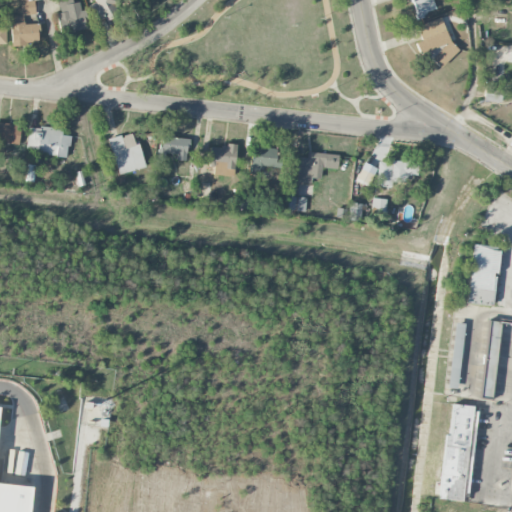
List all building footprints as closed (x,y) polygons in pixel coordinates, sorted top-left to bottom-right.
[(33,0),(19,0),(21,16),(35,15),(33,0)] [(74,12),(71,0),(56,0),(60,14),(56,15),(61,36),(87,30),(83,11),(74,12)] [(90,0),(93,3),(89,5),(97,22),(105,18),(107,22),(118,16),(111,3),(117,0),(90,0)] [(436,11),(433,0),(411,0),(416,16),(436,11)] [(12,45),(38,44),(37,24),(24,25),(23,16),(11,17),(12,45)] [(416,26),(421,40),(417,42),(424,61),(434,58),(436,64),(456,57),(442,17),(416,26)] [(503,87),(486,84),(483,101),(500,104),(503,87)] [(20,124),(0,122),(0,142),(19,144),(20,124)] [(60,129),(28,126),(26,152),(67,156),(69,136),(59,135),(60,129)] [(109,138),(116,174),(144,168),(138,141),(133,142),(132,134),(109,138)] [(164,153),(176,154),(176,160),(186,161),(188,138),(160,136),(159,159),(164,160),(164,153)] [(209,145),(208,167),(213,167),(213,175),(234,176),(236,147),(209,145)] [(281,168),(281,158),(275,157),(275,149),(257,148),(256,157),(250,157),(249,174),(259,174),(260,167),(281,168)] [(296,183),(312,185),(313,178),(320,179),(321,168),(337,169),(338,155),(307,152),(306,159),(292,157),(291,172),(297,173),(296,183)] [(418,163),(378,159),(375,186),(391,187),(392,181),(410,183),(410,175),(417,176),(418,163)] [(355,182),(367,185),(370,173),(359,169),(355,182)] [(306,198),(287,197),(286,211),(305,211),(306,198)] [(386,199),(371,198),(371,213),(385,214),(386,199)] [(362,222),(365,204),(349,202),(347,220),(362,222)] [(467,304),(494,306),(498,248),(471,246),(467,304)] [(481,395),(492,396),(497,322),(486,321),(481,395)] [(464,324),(454,323),(446,388),(456,389),(464,324)] [(439,499),(466,502),(475,408),(448,405),(439,499)] [(0,511),(0,483),(31,487),(28,511),(0,511)]
